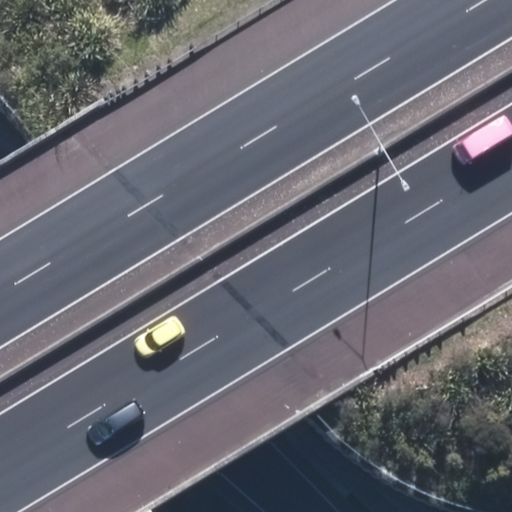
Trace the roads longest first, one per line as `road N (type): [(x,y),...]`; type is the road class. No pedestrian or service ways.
road 1 (motorway): [(511,158),(0,473)]
road 2 (motorway): [(0,297),(488,0)]
road 3 (secondary): [(48,332),(261,511)]
road 4 (secondary): [(145,511),(48,332)]
